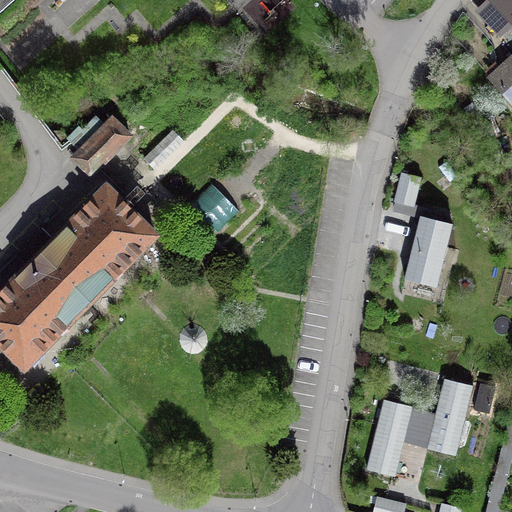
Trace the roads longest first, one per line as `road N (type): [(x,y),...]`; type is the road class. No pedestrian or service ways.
road 1 (residential): [(310,511),(374,154),(395,93),(452,0)]
road 2 (tertiary): [(0,465),(177,511)]
